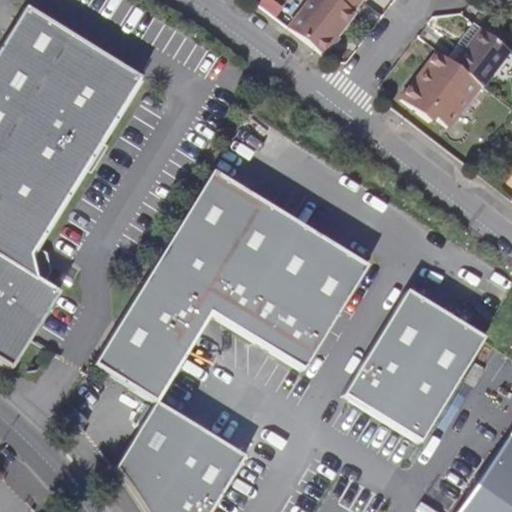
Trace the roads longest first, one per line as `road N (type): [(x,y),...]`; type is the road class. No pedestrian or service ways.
road 1 (unknown): [(14,433),(82,327),(120,220),(186,130),(187,77),(169,53),(96,15)]
road 2 (unknown): [(314,417),(373,313),(385,280),(382,252),(374,235),(242,152)]
road 3 (residential): [(511,238),(337,107)]
road 4 (residential): [(337,107),(198,0)]
road 5 (unknown): [(314,417),(399,471),(407,487),(398,511)]
road 6 (residential): [(337,107),(421,0)]
road 7 (unclassified): [(90,511),(0,423)]
